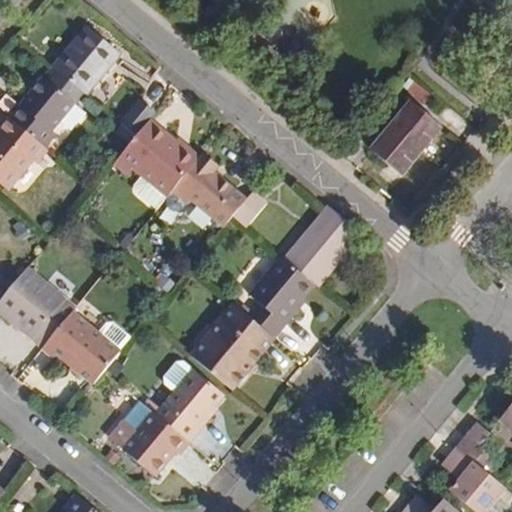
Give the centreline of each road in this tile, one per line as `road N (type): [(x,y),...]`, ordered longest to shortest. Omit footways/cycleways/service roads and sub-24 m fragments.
road 1 (residential): [(108,0),(433,272)]
road 2 (residential): [(433,272),(234,511)]
road 3 (residential): [(348,511),(501,329)]
road 4 (residential): [(0,404),(129,511)]
